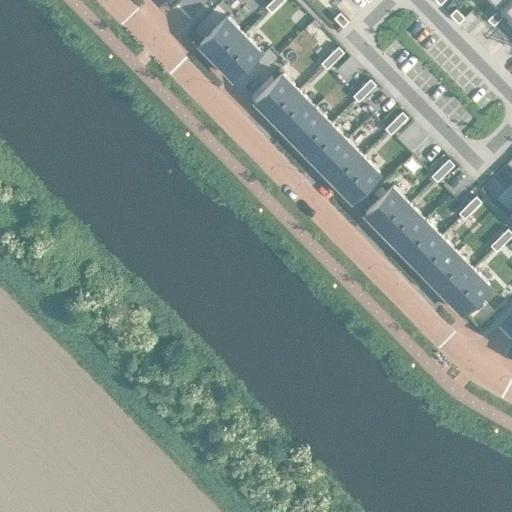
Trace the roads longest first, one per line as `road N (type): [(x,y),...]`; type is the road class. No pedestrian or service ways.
road 1 (residential): [(150,39),(472,360)]
road 2 (residential): [(380,0),(361,17),(360,42),(458,143),(486,142)]
road 3 (residential): [(511,93),(419,0)]
